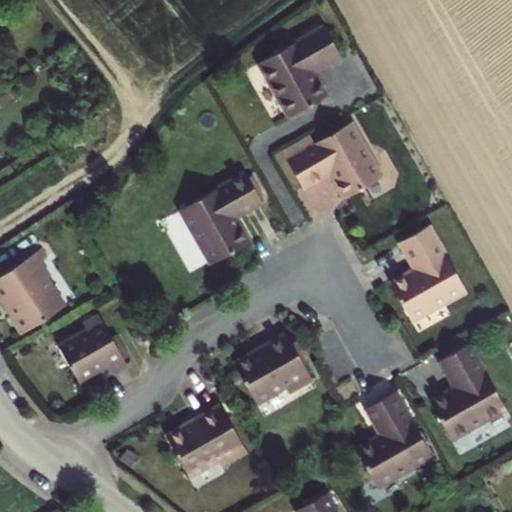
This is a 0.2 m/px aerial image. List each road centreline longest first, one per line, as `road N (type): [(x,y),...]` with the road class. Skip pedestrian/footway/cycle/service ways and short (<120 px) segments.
road 1 (residential): [(44,455),(152,393),(185,345),(296,285),(329,290),(373,364)]
road 2 (unknown): [(322,285),(273,166),(283,142),(333,113),(333,81)]
